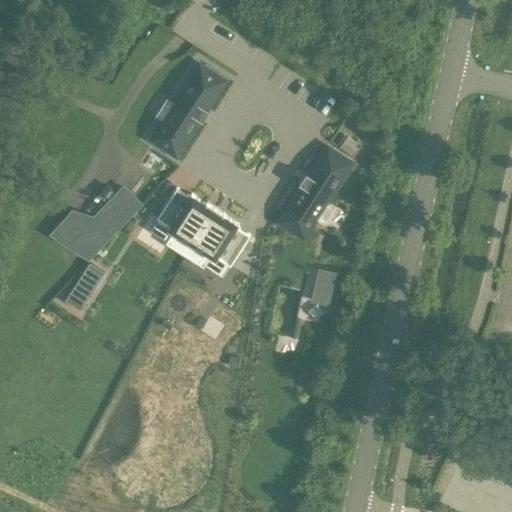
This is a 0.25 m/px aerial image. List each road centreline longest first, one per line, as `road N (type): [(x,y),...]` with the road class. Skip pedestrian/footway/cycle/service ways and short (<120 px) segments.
road 1 (secondary): [(356,511),(467,0)]
road 2 (track): [(511,398),(391,338)]
